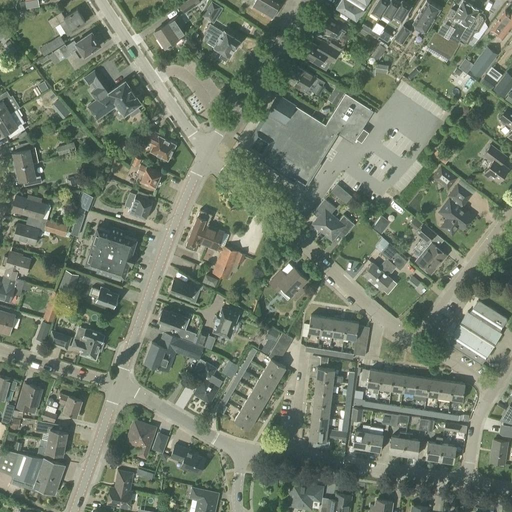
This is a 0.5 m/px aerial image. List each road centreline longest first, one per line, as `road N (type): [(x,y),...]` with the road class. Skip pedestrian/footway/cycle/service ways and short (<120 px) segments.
road 1 (residential): [(205,155),(420,347)]
road 2 (tertiary): [(117,387),(205,155)]
road 3 (residential): [(205,155),(100,0)]
road 4 (tertiary): [(205,155),(306,0)]
road 5 (residential): [(467,482),(293,457)]
road 6 (residential): [(420,347),(511,221)]
road 7 (tertiary): [(242,449),(117,387)]
road 8 (tertiary): [(72,511),(117,387)]
road 9 (residential): [(117,387),(0,350)]
